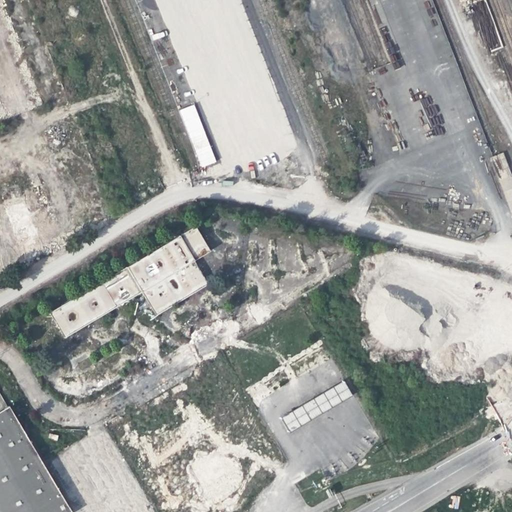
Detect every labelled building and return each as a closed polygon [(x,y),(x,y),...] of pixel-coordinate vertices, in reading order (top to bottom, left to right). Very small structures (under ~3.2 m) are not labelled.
[(196,104),(179,109),(200,168),(216,162),(196,104)] [(139,291),(144,299),(147,304),(153,314),(205,283),(191,259),(208,249),(192,224),(47,313),(62,338),(113,307),(139,291)] [(133,313),(147,304),(144,299),(134,305),(133,313)] [(135,414),(149,437),(184,416),(187,422),(198,424),(206,437),(234,419),(205,372),(135,414)] [(289,430),(350,394),(342,381),(282,418),(289,430)] [(0,511),(60,511),(67,508),(41,464),(36,455),(8,407),(0,411),(0,511)] [(198,480),(204,490),(241,468),(234,458),(198,480)]
